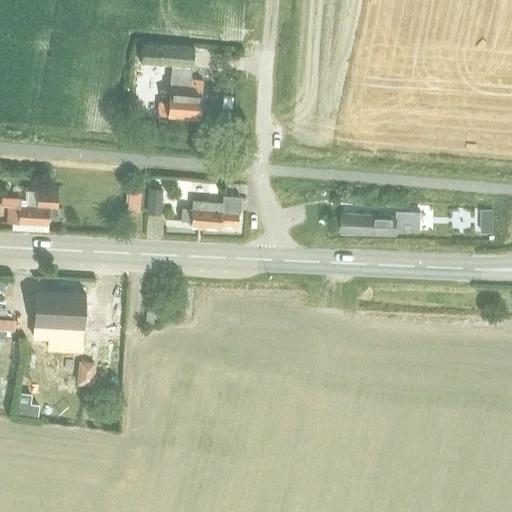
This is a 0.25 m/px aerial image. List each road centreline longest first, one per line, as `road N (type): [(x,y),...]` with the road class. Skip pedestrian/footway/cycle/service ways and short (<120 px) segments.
road 1 (secondary): [(0,247),(273,260)]
road 2 (unclassified): [(273,260),(273,219),(258,192),(267,52)]
road 3 (secondary): [(273,260),(475,268)]
